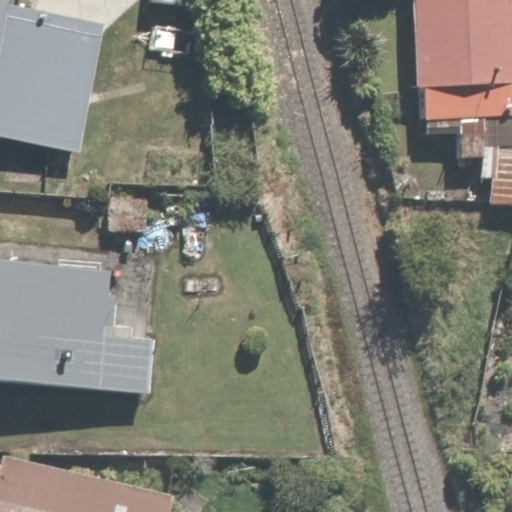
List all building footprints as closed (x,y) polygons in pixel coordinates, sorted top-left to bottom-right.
[(511,0),(414,0),(411,96),(429,97),(428,136),(511,138),(511,0)] [(106,30),(0,11),(0,144),(84,159),(106,30)] [(511,149),(496,149),(494,214),(511,214),(511,149)] [(124,280),(0,273),(0,396),(156,405),(160,341),(121,339),(124,280)] [(170,511),(172,505),(0,462),(0,511),(170,511)]
